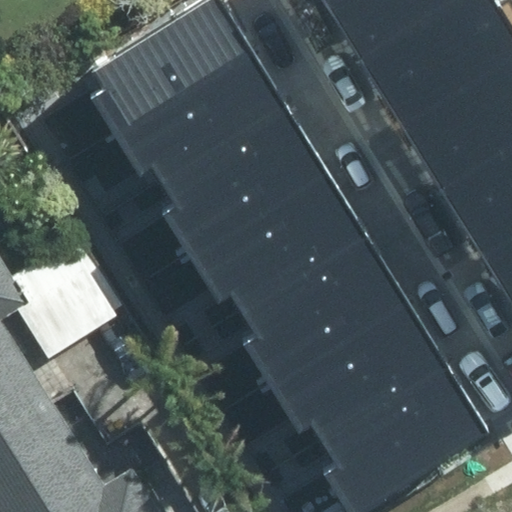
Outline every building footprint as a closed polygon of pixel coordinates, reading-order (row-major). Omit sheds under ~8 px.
[(258,52),(225,0),(203,0),(81,75),(120,137),(258,52)] [(341,0),(329,8),(368,70),(480,0),(341,0)] [(511,17),(501,0),(480,0),(368,70),(407,132),(511,67),(511,17)] [(296,115),(258,52),(120,137),(158,199),(296,115)] [(511,67),(407,132),(446,195),(511,153),(511,67)] [(335,177),(296,115),(158,199),(196,261),(335,177)] [(511,153),(446,195),(485,257),(511,240),(511,153)] [(373,239),(335,177),(196,261),(235,323),(373,239)] [(411,301),(373,239),(235,323),(273,386),(411,301)] [(511,240),(485,257),(511,300),(511,240)] [(0,242),(0,511),(168,511),(137,463),(111,479),(3,313),(33,294),(0,242)] [(450,363),(411,301),(273,386),(311,448),(450,363)] [(488,425),(450,363),(311,448),(350,510),(488,425)]
